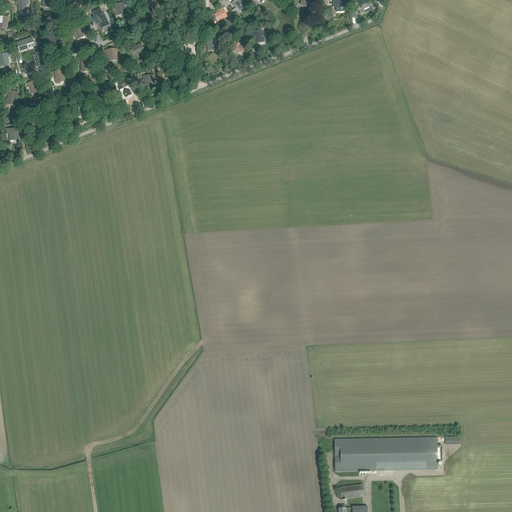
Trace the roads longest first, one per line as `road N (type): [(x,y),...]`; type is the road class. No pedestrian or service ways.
road 1 (residential): [(0,169),(199,86)]
road 2 (residential): [(0,86),(146,22),(136,0)]
